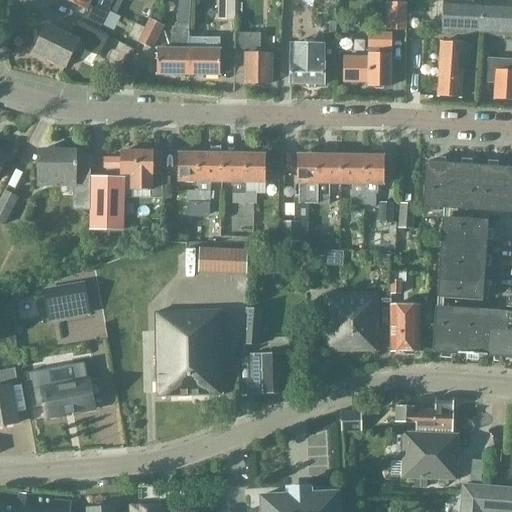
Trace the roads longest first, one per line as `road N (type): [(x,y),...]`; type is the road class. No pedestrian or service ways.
road 1 (residential): [(0,476),(150,463),(406,381),(511,388)]
road 2 (residential): [(511,126),(60,108),(0,90)]
